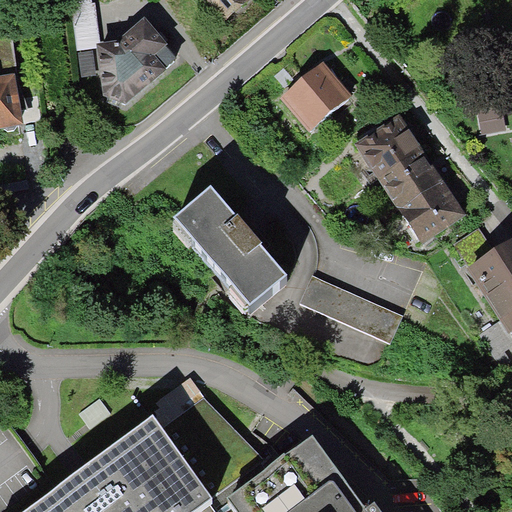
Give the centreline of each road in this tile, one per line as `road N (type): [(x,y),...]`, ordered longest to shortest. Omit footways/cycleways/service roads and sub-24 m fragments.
road 1 (tertiary): [(321,0),(62,218)]
road 2 (residential): [(0,350),(42,361),(203,362),(272,403)]
road 3 (residential): [(315,364),(373,378),(511,385)]
